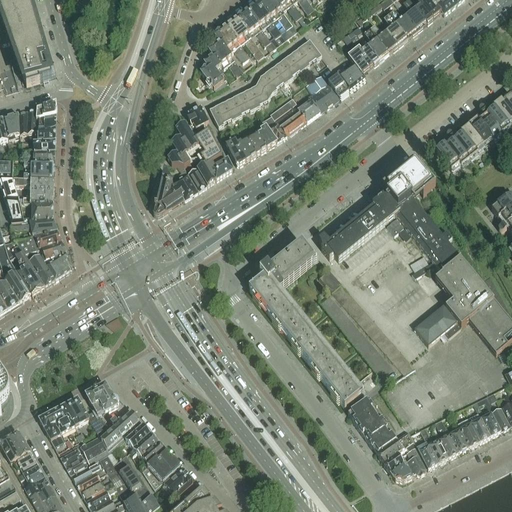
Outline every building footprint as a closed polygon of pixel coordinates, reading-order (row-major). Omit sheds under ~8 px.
[(0,0),(0,12),(31,3),(30,0),(0,0)] [(283,18),(283,17),(270,0),(269,0),(266,3),(264,2),(260,5),(260,7),(274,27),(280,22),(282,24),(279,26),(286,36),(282,39),(286,44),(297,36),(283,18)] [(287,0),(270,0),(283,17),(291,12),(292,13),(289,16),(297,26),(303,21),(294,9),(287,0)] [(287,0),(294,9),(302,4),(303,5),(300,7),(308,18),(314,13),(304,0),(287,0)] [(307,0),(313,7),(317,5),(318,7),(316,9),(318,11),(329,3),(330,6),(333,4),(329,0),(307,0)] [(387,0),(356,24),(360,30),(364,27),(363,25),(382,11),(384,13),(393,6),(393,5),(398,0),(387,0)] [(420,10),(416,14),(428,28),(428,29),(433,25),(432,24),(442,17),(430,3),(427,0),(418,7),(420,10)] [(433,0),(430,3),(444,20),(466,3),(463,0),(433,0)] [(50,67),(31,3),(0,12),(0,15),(26,91),(40,87),(40,85),(43,84),(44,86),(49,85),(48,83),(52,82),(47,66),(49,66),(49,67),(50,67)] [(410,18),(406,21),(419,37),(424,33),(423,32),(428,28),(416,14),(409,5),(404,10),(410,18)] [(260,7),(248,15),(263,35),(270,30),(271,31),(268,33),(276,44),(272,47),(275,52),(286,44),(282,39),(273,27),(274,27),(260,7)] [(0,48),(10,45),(0,15),(0,48)] [(238,21),(238,23),(252,43),(259,38),(260,39),(257,41),(265,52),(267,51),(270,56),(275,52),(272,47),(263,35),(248,15),(244,19),(242,19),(238,21)] [(395,17),(390,21),(409,43),(413,40),(414,41),(419,37),(406,21),(402,25),(395,17)] [(387,37),(399,52),(404,48),(404,47),(409,43),(390,21),(385,24),(392,33),(387,37)] [(227,31),(241,51),(248,45),(249,47),(246,49),(254,60),(258,57),(262,63),(265,60),(260,55),(261,55),(252,43),(238,23),(237,23),(227,31)] [(360,34),(357,30),(342,42),(347,49),(351,45),(349,42),(360,34)] [(215,40),(220,47),(230,59),(237,54),(238,56),(235,58),(243,68),(250,63),(240,51),(241,51),(227,31),(215,40)] [(376,32),(371,36),(390,59),(394,55),(394,56),(399,52),(387,37),(383,40),(376,32)] [(372,49),(367,52),(380,68),(385,64),(384,63),(390,59),(371,36),(365,40),(372,49)] [(321,61),(309,45),(259,82),(263,87),(260,92),(269,101),(271,98),(321,61)] [(239,72),(230,59),(220,47),(209,54),(214,60),(222,72),(224,74),(231,69),(233,70),(229,73),(237,83),(244,78),(243,77),(246,74),(245,72),(243,72),(243,70),(239,72)] [(375,72),(380,68),(367,52),(362,56),(359,53),(353,58),(368,76),(374,71),(375,72)] [(216,76),(222,72),(214,60),(205,67),(208,71),(201,76),(208,85),(207,86),(206,88),(210,92),(213,92),(214,94),(214,93),(224,87),(229,83),(224,77),(219,80),(216,76)] [(356,71),(330,88),(329,89),(339,103),(366,84),(363,80),(356,71)] [(307,127),(339,103),(329,89),(330,88),(323,79),(306,89),(312,98),(309,101),(309,102),(308,103),(311,106),(299,115),(307,127)] [(255,91),(208,113),(217,131),(267,107),(266,105),(267,104),(269,101),(260,92),(258,96),(255,91)] [(508,130),(511,126),(511,100),(509,96),(493,110),(494,112),(478,125),(477,123),(468,129),(484,149),(491,143),(493,145),(494,145),(510,132),(508,130)] [(308,103),(276,127),(277,129),(287,142),(307,127),(299,115),(311,106),(308,103)] [(56,121),(56,107),(37,113),(36,125),(40,124),(56,121)] [(187,124),(190,130),(193,129),(195,133),(205,128),(208,126),(200,111),(187,118),(188,120),(186,121),(187,124)] [(37,113),(26,116),(28,137),(36,134),(36,125),(37,113)] [(28,137),(26,116),(17,119),(19,139),(28,137)] [(19,139),(17,119),(2,123),(9,145),(18,143),(18,140),(19,139)] [(268,134),(277,129),(276,127),(275,125),(274,123),(272,120),(260,127),(264,133),(256,137),(257,138),(266,154),(276,148),(268,134)] [(36,125),(36,134),(55,132),(56,121),(40,124),(36,125)] [(3,147),(9,145),(2,123),(0,123),(0,157),(5,156),(3,147)] [(177,156),(168,162),(172,169),(180,171),(183,171),(199,196),(207,191),(207,190),(215,185),(215,184),(209,174),(213,171),(211,167),(221,161),(209,135),(195,144),(186,127),(176,133),(181,141),(171,147),(177,156)] [(276,148),(287,142),(277,129),(268,134),(276,148)] [(476,156),(484,149),(468,129),(460,136),(461,138),(446,151),(444,149),(436,156),(451,175),(459,169),(461,171),(462,171),(477,158),(476,156)] [(55,143),(55,132),(36,134),(36,145),(55,143)] [(266,154),(257,138),(247,143),(256,160),(266,154)] [(22,156),(24,157),(54,157),(55,143),(36,145),(36,146),(23,147),(22,156)] [(225,147),(237,172),(246,167),(237,149),(234,143),(225,147)] [(247,143),(237,149),(246,167),(256,160),(247,143)] [(18,159),(17,147),(8,147),(11,159),(18,159)] [(32,160),(32,167),(54,168),(54,157),(24,157),(24,160),(32,160)] [(209,174),(215,184),(215,185),(216,185),(232,175),(225,159),(221,161),(211,167),(213,171),(209,174)] [(435,191),(415,166),(382,192),(387,199),(387,200),(386,199),(382,202),(380,200),(379,200),(380,200),(375,204),(374,204),(376,206),(372,209),(372,210),(373,211),(366,217),(329,246),(324,240),(319,244),(320,247),(321,247),(323,251),(321,253),(329,263),(331,262),(331,261),(333,260),(338,266),(386,227),(395,220),(397,222),(397,223),(396,224),(396,223),(387,231),(394,240),(403,233),(399,227),(400,226),(404,231),(406,233),(405,234),(405,235),(405,234),(406,235),(402,238),(405,242),(409,239),(410,239),(409,240),(410,240),(411,239),(433,266),(429,269),(423,260),(410,267),(415,276),(411,279),(415,283),(436,270),(442,278),(435,284),(453,306),(445,312),(443,310),(414,333),(428,350),(444,338),(448,343),(461,332),(461,331),(468,325),(496,359),(508,349),(511,346),(511,328),(460,264),(460,263),(459,263),(447,247),(452,243),(446,236),(441,240),(415,208),(435,191)] [(13,167),(0,167),(0,183),(12,183),(13,167)] [(18,180),(18,183),(54,184),(54,168),(32,167),(24,167),(24,171),(25,171),(25,179),(24,179),(24,180),(18,180)] [(177,195),(183,206),(199,196),(183,171),(180,171),(183,175),(179,177),(182,182),(173,188),(177,195)] [(156,208),(177,195),(173,188),(164,174),(162,183),(156,208)] [(19,204),(18,202),(14,191),(13,191),(13,184),(0,183),(0,188),(2,194),(2,196),(6,207),(19,204)] [(13,183),(13,186),(14,191),(24,191),(24,190),(31,190),(31,196),(53,197),(54,197),(54,185),(13,183)] [(154,216),(154,217),(154,219),(155,219),(156,220),(156,221),(157,221),(158,221),(159,221),(160,220),(165,217),(183,206),(177,195),(156,208),(155,214),(154,215),(154,216)] [(22,207),(31,208),(53,208),(53,197),(31,196),(31,201),(22,201),(22,207)] [(511,235),(510,237),(511,238),(511,236),(511,199),(510,197),(491,213),(498,221),(500,219),(511,234),(511,235)] [(23,227),(19,207),(6,207),(5,207),(9,228),(23,227)] [(31,208),(31,226),(53,225),(53,224),(53,208),(31,208)] [(26,241),(27,243),(57,237),(53,225),(31,226),(23,227),(9,228),(11,236),(31,234),(31,236),(24,238),(24,241),(26,241)] [(15,245),(23,259),(36,255),(62,248),(57,237),(27,243),(15,245)] [(44,292),(23,259),(15,245),(5,248),(4,248),(9,264),(32,301),(40,295),(44,292)] [(268,273),(267,271),(259,278),(263,283),(248,294),(344,413),(362,398),(280,295),(316,266),(301,247),(268,273)] [(43,267),(66,260),(62,248),(36,255),(43,267)] [(357,276),(365,286),(398,261),(391,251),(357,276)] [(43,267),(36,255),(23,259),(44,292),(45,291),(55,285),(43,267)] [(43,267),(55,285),(70,276),(71,276),(71,272),(66,260),(43,267)] [(6,286),(8,289),(19,308),(23,305),(23,306),(30,302),(19,283),(9,269),(0,271),(1,274),(4,284),(6,286)] [(1,274),(0,273),(0,303),(7,315),(19,308),(8,289),(6,286),(4,284),(1,274)] [(332,297),(341,289),(329,275),(320,283),(332,297)] [(333,298),(336,302),(345,293),(342,289),(333,298)] [(340,306),(349,298),(345,293),(336,302),(340,306)] [(340,306),(343,310),(352,302),(349,298),(340,306)] [(347,314),(356,306),(352,302),(343,310),(347,314)] [(347,314),(350,318),(360,310),(356,306),(347,314)] [(354,322),(363,314),(360,310),(350,318),(354,322)] [(354,322),(357,326),(367,318),(363,314),(354,322)] [(361,330),(370,322),(367,318),(357,326),(361,330)] [(119,319),(108,325),(113,334),(124,328),(119,319)] [(361,330),(364,334),(374,326),(370,322),(361,330)] [(368,338),(377,330),(374,326),(364,334),(368,338)] [(368,338),(372,342),(381,334),(377,330),(368,338)] [(375,346),(385,338),(381,334),(372,342),(375,346)] [(375,346),(379,350),(388,342),(385,338),(375,346)] [(382,354),(392,346),(388,342),(379,350),(382,354)] [(382,354),(386,358),(395,350),(392,346),(382,354)] [(389,362),(399,354),(395,350),(386,358),(389,362)] [(389,362),(393,366),(402,358),(399,354),(389,362)] [(396,370),(406,362),(402,358),(393,366),(396,370)] [(396,370),(400,374),(409,366),(406,362),(396,370)] [(414,371),(409,366),(400,374),(403,378),(414,371)] [(0,416),(3,415),(4,414),(5,412),(7,411),(8,409),(9,408),(9,406),(9,405),(10,403),(10,401),(10,399),(9,397),(9,395),(8,393),(7,391),(0,380),(0,416)] [(112,400),(105,388),(85,399),(94,415),(86,419),(88,423),(92,421),(92,422),(97,419),(105,414),(106,416),(118,410),(117,408),(118,408),(119,405),(117,402),(114,401),(113,401),(112,400)] [(494,397),(488,400),(491,405),(496,402),(494,397)] [(511,431),(511,430),(511,407),(511,406),(508,399),(504,401),(508,409),(502,412),(511,431)] [(483,402),(485,406),(487,412),(500,437),(510,432),(500,413),(495,416),(492,410),(486,400),(483,402)] [(483,402),(472,408),(476,416),(477,418),(480,424),(490,442),(500,437),(487,412),(481,415),(478,409),(485,406),(483,402)] [(75,432),(89,424),(88,423),(86,419),(77,403),(63,411),(75,432)] [(368,404),(348,418),(362,439),(363,439),(374,454),(376,457),(396,444),(393,440),(368,404)] [(62,438),(75,432),(63,411),(50,418),(62,438)] [(112,455),(124,444),(142,429),(131,416),(114,431),(111,429),(108,432),(97,419),(92,422),(92,421),(88,423),(89,424),(97,438),(82,446),(84,449),(79,452),(89,469),(99,463),(112,455)] [(69,450),(62,438),(50,418),(39,423),(39,424),(44,433),(51,444),(57,456),(69,450)] [(470,421),(467,423),(479,447),(490,442),(480,424),(477,418),(470,421)] [(459,425),(456,427),(458,432),(459,434),(469,453),(479,447),(467,423),(466,421),(459,425)] [(440,435),(434,438),(438,445),(447,464),(458,458),(449,440),(448,437),(441,424),(435,428),(438,434),(441,433),(444,439),(446,438),(447,441),(444,442),(440,435)] [(150,438),(146,433),(142,429),(124,444),(132,453),(129,455),(130,456),(150,438)] [(425,431),(419,435),(424,443),(425,446),(428,450),(437,469),(447,464),(438,445),(434,447),(425,431)] [(451,435),(448,437),(449,440),(458,458),(466,455),(469,453),(459,434),(458,432),(451,435)] [(18,436),(8,442),(11,448),(22,442),(18,436)] [(78,446),(85,442),(82,436),(75,440),(78,446)] [(141,463),(158,447),(151,438),(150,438),(130,456),(132,460),(136,457),(141,463)] [(396,444),(376,457),(383,468),(398,458),(400,457),(407,452),(412,449),(410,445),(409,446),(405,438),(396,445),(396,444)] [(15,453),(11,448),(8,442),(0,447),(0,448),(6,459),(15,453)] [(22,442),(11,448),(15,453),(25,447),(22,442)] [(419,449),(416,451),(426,472),(427,474),(437,469),(428,450),(425,446),(419,449)] [(15,453),(20,463),(30,457),(25,447),(15,453)] [(159,465),(167,457),(158,447),(141,463),(146,468),(144,469),(142,467),(139,470),(142,476),(157,463),(159,465)] [(410,464),(407,466),(413,478),(413,479),(416,478),(416,479),(420,481),(425,478),(426,474),(412,448),(412,449),(407,452),(409,456),(406,457),(410,464)] [(20,463),(15,453),(6,459),(11,468),(14,466),(20,463)] [(66,471),(82,462),(77,453),(61,462),(61,463),(66,471)] [(102,470),(104,472),(109,481),(111,485),(114,490),(117,494),(121,503),(124,507),(133,500),(133,499),(146,490),(126,459),(118,467),(112,455),(99,463),(102,470)] [(20,463),(14,466),(17,473),(19,471),(23,477),(38,469),(30,457),(20,463)] [(181,472),(167,457),(159,465),(157,463),(142,476),(154,494),(161,487),(162,488),(181,472)] [(398,458),(383,468),(390,478),(403,470),(405,468),(403,464),(400,457),(398,458)] [(87,470),(82,462),(66,471),(71,479),(87,470)] [(98,467),(72,481),(76,488),(104,472),(102,470),(100,471),(98,467)] [(403,470),(390,478),(395,485),(405,474),(408,473),(405,468),(403,470)] [(34,487),(44,481),(45,481),(38,469),(23,477),(18,480),(20,484),(25,481),(30,489),(34,487)] [(104,472),(76,488),(80,496),(101,485),(109,481),(104,472)] [(405,474),(395,485),(403,487),(413,482),(411,479),(408,473),(405,474)] [(164,489),(173,500),(191,484),(182,474),(164,489)] [(34,487),(39,496),(50,490),(44,481),(34,487)] [(201,495),(191,484),(173,500),(183,511),(201,495)] [(101,485),(80,496),(86,505),(114,490),(111,485),(104,489),(101,485)] [(25,492),(30,501),(39,496),(34,487),(30,489),(25,492)] [(39,496),(44,505),(45,506),(55,500),(50,490),(39,496)] [(114,490),(86,505),(89,511),(94,511),(111,503),(108,499),(117,494),(114,490)] [(152,499),(146,490),(133,499),(133,500),(124,507),(124,508),(126,511),(143,511),(142,507),(152,499)] [(21,502),(16,494),(0,503),(0,509),(3,508),(4,510),(12,505),(13,507),(21,502)] [(35,510),(44,505),(39,496),(30,501),(35,510)] [(216,511),(203,496),(183,511),(216,511)] [(161,511),(152,499),(142,507),(143,511),(161,511)] [(45,506),(48,511),(55,511),(60,509),(55,500),(45,506)] [(94,511),(116,511),(124,508),(124,507),(121,503),(113,507),(111,503),(94,511)]
